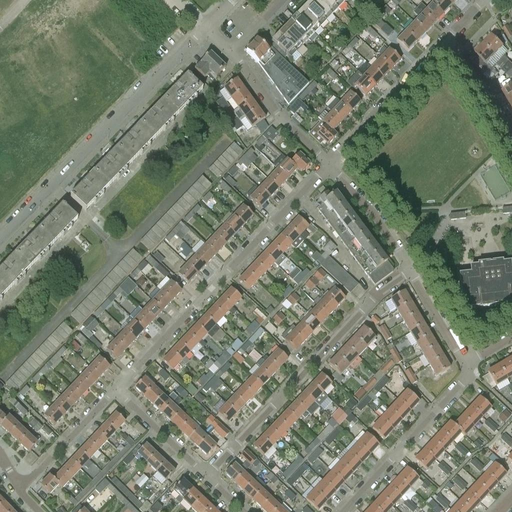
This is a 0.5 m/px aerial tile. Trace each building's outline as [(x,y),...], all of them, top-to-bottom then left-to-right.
[(315,0),(310,0),(307,4),(326,22),(331,16),(315,0)] [(327,0),(315,0),(331,16),(337,9),(327,0)] [(343,3),(340,0),(327,0),(337,9),(343,3)] [(452,6),(445,0),(435,0),(431,4),(443,15),(452,6)] [(326,22),(307,4),(301,10),(319,28),(326,22)] [(443,15),(431,4),(426,9),(421,5),(417,8),(434,24),(443,15)] [(385,7),(382,10),(388,16),(391,12),(385,7)] [(434,24),(417,8),(413,13),(418,18),(414,23),(426,34),(434,24)] [(319,28),(301,10),(295,16),(314,34),(319,28)] [(295,16),(289,23),(308,40),(314,34),(295,16)] [(376,17),(371,22),(380,30),(385,25),(376,17)] [(308,40),(289,23),(283,29),(302,47),(308,40)] [(426,34),(414,23),(405,32),(417,43),(426,34)] [(506,34),(511,32),(507,26),(502,29),(506,34)] [(369,28),(366,32),(373,39),(377,35),(369,28)] [(283,29),(277,35),(296,53),(302,47),(283,29)] [(417,43),(405,32),(397,41),(408,52),(417,43)] [(296,53),(277,35),(271,41),(290,59),(296,53)] [(484,45),(495,56),(504,47),(500,43),(502,41),(506,40),(504,36),(496,40),(492,36),(484,45)] [(250,47),(246,52),(261,66),(269,78),(268,78),(288,105),(308,84),(300,77),(301,76),(260,37),(253,44),(252,43),(249,46),(250,47)] [(355,39),(348,45),(352,49),(359,42),(355,39)] [(352,49),(348,45),(341,53),(345,57),(352,49)] [(495,56),(484,45),(475,54),(480,59),(475,64),(485,74),(490,68),(491,69),(496,65),(510,79),(511,78),(511,64),(503,56),(499,60),(495,56)] [(378,57),(392,69),(401,60),(390,50),(384,56),(381,54),(378,57)] [(210,53),(194,70),(201,76),(204,79),(211,72),(216,77),(225,67),(210,53)] [(378,62),(372,68),(383,78),(392,69),(378,57),(376,59),(378,62)] [(334,61),(329,66),(333,70),(338,65),(334,61)] [(383,78),(372,68),(366,74),(364,72),(361,75),(363,77),(374,88),(383,78)] [(329,70),(325,74),(333,81),(337,78),(329,70)] [(187,75),(164,99),(179,113),(202,89),(187,75)] [(374,88),(363,77),(361,80),(355,86),(366,96),(374,88)] [(231,99),(244,90),(237,80),(224,89),(228,95),(223,98),(226,103),(231,99)] [(313,82),(307,90),(311,93),(317,86),(313,82)] [(511,102),(511,86),(503,92),(510,103),(511,102)] [(244,90),(231,99),(238,109),(251,99),(244,90)] [(311,93),(307,90),(297,100),(301,104),(301,103),(311,93)] [(351,93),(341,103),(351,113),(361,103),(351,93)] [(223,98),(216,103),(219,108),(226,103),(223,98)] [(141,123),(156,138),(179,113),(164,99),(141,123)] [(251,99),(238,109),(245,119),(258,109),(251,99)] [(351,113),(341,103),(336,99),(327,109),(332,113),(342,123),(351,113)] [(301,104),(297,100),(288,110),(294,116),(304,106),(301,103),(301,104)] [(229,107),(226,103),(219,108),(222,112),(229,107)] [(258,109),(245,119),(252,129),(265,119),(258,109)] [(342,123),(332,113),(329,116),(324,112),(318,119),(321,121),(321,122),(325,127),(326,126),(333,133),(333,132),(342,123)] [(230,129),(240,122),(237,118),(230,122),(230,123),(227,125),(230,129)] [(240,122),(230,129),(233,133),(243,127),(240,122)] [(325,127),(321,122),(309,134),(320,145),(324,141),(328,145),(337,136),(333,132),(333,133),(326,126),(325,127)] [(117,148),(132,162),(156,138),(141,123),(117,148)] [(271,128),(262,137),(266,140),(267,142),(269,139),(272,142),(279,135),(280,136),(284,132),(280,129),(276,133),(271,128)] [(266,140),(262,137),(255,145),(256,145),(253,148),(260,154),(264,149),(261,146),(266,140)] [(233,144),(229,148),(238,157),(243,153),(233,144)] [(109,187),(132,162),(117,148),(94,172),(109,187)] [(225,153),(234,162),(238,157),(229,148),(225,153)] [(251,149),(244,156),(248,160),(255,153),(251,149)] [(225,153),(221,157),(230,166),(234,162),(225,153)] [(300,154),(291,163),(290,164),(297,170),(301,174),(311,164),(300,154)] [(252,164),(248,160),(244,156),(236,164),(240,168),(243,165),(247,169),(252,164)] [(221,157),(217,162),(226,170),(230,166),(221,157)] [(288,160),(278,170),(288,180),(297,170),(290,164),(291,163),(288,160)] [(217,162),(212,166),(222,175),(226,170),(217,162)] [(212,166),(208,170),(218,179),(222,175),(212,166)] [(228,172),(231,176),(239,170),(236,167),(228,172)] [(288,180),(278,170),(269,180),(279,190),(288,180)] [(109,187),(94,172),(70,196),(85,211),(109,187)] [(226,176),(223,179),(225,181),(233,189),(236,185),(228,177),(228,178),(226,176)] [(197,182),(206,191),(211,186),(202,177),(197,182)] [(269,180),(260,190),(270,199),(279,190),(269,180)] [(197,182),(192,188),(201,197),(206,191),(197,182)] [(223,183),(219,187),(227,194),(231,190),(223,183)] [(192,188),(186,193),(196,202),(201,197),(192,188)] [(270,199),(260,190),(250,199),(260,209),(270,199)] [(322,205),(316,209),(374,287),(392,273),(393,270),(333,190),(319,200),(322,205)] [(186,193),(181,199),(190,208),(196,202),(186,193)] [(209,193),(201,201),(205,205),(213,197),(209,193)] [(181,199),(176,204),(185,213),(190,208),(181,199)] [(185,213),(176,204),(171,210),(180,219),(185,213)] [(39,229),(54,243),(77,220),(62,205),(39,229)] [(197,206),(191,212),(195,216),(201,209),(197,206)] [(244,207),(234,217),(244,226),(254,216),(244,207)] [(180,219),(171,210),(166,215),(175,224),(180,219)] [(195,216),(191,212),(183,220),(187,224),(195,216)] [(166,215),(160,221),(170,230),(175,224),(166,215)] [(234,217),(225,226),(235,236),(244,226),(234,217)] [(290,227),(300,236),(308,227),(299,218),(290,227)] [(160,221),(155,226),(164,235),(170,230),(160,221)] [(172,232),(176,236),(183,229),(179,225),(172,232)] [(155,226),(150,232),(159,241),(164,235),(155,226)] [(235,236),(225,226),(216,236),(226,245),(235,236)] [(290,227),(281,236),(291,245),(291,246),(296,250),(304,241),(299,237),(300,236),(290,227)] [(16,253),(31,268),(54,243),(39,229),(16,253)] [(150,232),(145,237),(154,246),(159,241),(150,232)] [(176,236),(172,232),(164,240),(168,244),(176,236)] [(216,236),(206,246),(216,256),(226,245),(216,236)] [(291,245),(281,236),(273,245),(283,254),(291,246),(291,245)] [(140,243),(149,251),(154,246),(145,237),(140,243)] [(324,253),(321,256),(325,260),(328,257),(337,248),(330,242),(322,251),(324,253)] [(273,245),(264,254),(274,263),(274,264),(278,268),(286,260),(282,256),(283,254),(273,245)] [(216,256),(206,246),(197,256),(207,265),(216,256)] [(132,250),(127,256),(137,265),(142,259),(132,250)] [(317,252),(311,259),(315,263),(316,262),(320,266),(325,260),(321,256),(317,252)] [(0,285),(7,292),(31,268),(16,253),(0,269),(0,285)] [(156,253),(152,257),(160,264),(164,260),(156,253)] [(264,254),(256,263),(266,272),(274,264),(274,263),(264,254)] [(127,256),(122,261),(132,270),(137,265),(127,256)] [(207,265),(197,256),(188,265),(198,274),(207,265)] [(149,257),(145,261),(155,270),(156,269),(165,278),(168,275),(158,267),(159,266),(149,257)] [(328,257),(325,260),(320,266),(352,296),(356,291),(359,294),(363,290),(328,257)] [(122,261),(117,267),(126,276),(132,270),(122,261)] [(266,272),(256,263),(247,272),(257,281),(266,272)] [(461,296),(460,297),(462,307),(466,310),(480,308),(480,309),(511,305),(511,304),(511,270),(511,271),(510,264),(502,265),(501,263),(479,265),(479,267),(472,269),(472,275),(461,276),(463,297),(461,297),(461,296)] [(198,274),(188,265),(178,275),(188,284),(198,274)] [(117,267),(112,272),(121,281),(126,276),(117,267)] [(137,269),(130,277),(134,281),(141,273),(137,269)] [(306,277),(302,273),(302,274),(296,269),(288,277),(298,286),(306,277)] [(320,270),(309,281),(315,287),(323,279),(326,275),(320,270)] [(112,272),(107,278),(116,287),(121,281),(112,272)] [(257,281),(247,272),(239,281),(248,291),(257,281)] [(107,278),(101,283),(111,292),(116,287),(107,278)] [(125,281),(118,288),(122,292),(128,297),(137,288),(128,279),(125,281)] [(315,287),(309,281),(305,286),(311,291),(315,287)] [(162,292),(172,302),(181,292),(171,282),(164,290),(159,285),(156,288),(161,293),(162,292)] [(101,283),(96,289),(106,298),(111,292),(101,283)] [(122,292),(118,288),(111,296),(115,300),(122,292)] [(96,289),(91,294),(100,303),(106,298),(96,289)] [(231,289),(222,299),(232,308),(240,299),(231,289)] [(324,295),(337,308),(345,299),(334,289),(329,294),(327,292),(324,295)] [(289,295),(285,291),(281,296),(285,300),(289,295)] [(162,292),(161,293),(153,302),(163,312),(172,302),(162,292)] [(397,311),(411,303),(404,292),(391,300),(397,311)] [(91,294),(86,300),(95,308),(100,303),(91,294)] [(130,316),(137,307),(121,294),(117,299),(121,303),(119,306),(130,316)] [(293,294),(290,297),(296,303),(299,300),(293,294)] [(337,308),(324,295),(315,305),(317,307),(318,307),(328,317),(337,308)] [(296,303),(290,297),(286,301),(292,307),(296,303)] [(222,299),(213,308),(223,317),(227,313),(233,317),(237,313),(232,308),(222,299)] [(86,300),(81,305),(90,314),(95,308),(86,300)] [(104,312),(108,316),(113,310),(110,306),(111,305),(107,300),(100,308),(104,312)] [(163,312),(153,302),(144,312),(154,321),(163,312)] [(417,314),(411,303),(397,311),(404,322),(417,314)] [(81,305),(75,311),(85,319),(90,314),(81,305)] [(270,307),(266,312),(270,316),(274,311),(270,307)] [(310,310),(307,313),(320,326),(328,317),(318,307),(317,307),(313,312),(310,310)] [(100,308),(93,315),(97,319),(104,312),(100,308)] [(223,317),(213,308),(205,316),(215,325),(223,317)] [(257,318),(251,326),(256,330),(266,319),(256,310),(253,314),(257,318)] [(75,311),(70,316),(80,325),(85,319),(75,311)] [(144,312),(134,322),(144,331),(154,321),(144,312)] [(276,317),(281,322),(285,319),(279,313),(276,317)] [(305,319),(301,324),(312,334),(320,326),(307,313),(303,317),(305,319)] [(417,314),(404,322),(410,333),(424,325),(417,314)] [(205,316),(197,325),(207,334),(206,335),(212,340),(220,330),(215,326),(215,325),(205,316)] [(281,322),(276,317),(272,321),(278,326),(281,322)] [(374,317),(370,321),(376,326),(380,322),(374,317)] [(84,329),(81,333),(89,340),(99,349),(101,346),(92,337),(93,336),(90,334),(99,325),(91,318),(82,327),(84,329)] [(144,331),(134,322),(131,318),(121,328),(125,332),(125,331),(135,341),(144,331)] [(59,328),(68,337),(72,333),(63,324),(59,328)] [(269,324),(264,329),(272,336),(277,331),(269,324)] [(312,334),(301,324),(296,329),(292,326),(289,330),(290,331),(291,331),(303,343),(312,334)] [(207,334),(197,325),(188,334),(198,343),(198,344),(203,348),(206,345),(201,341),(206,335),(207,334)] [(424,325),(410,333),(411,334),(406,337),(412,346),(416,344),(430,335),(424,325)] [(256,330),(251,326),(242,335),(247,339),(256,330)] [(382,335),(388,331),(387,330),(386,330),(384,326),(379,329),(382,335)] [(55,332),(64,341),(68,337),(59,328),(55,332)] [(264,332),(260,328),(252,337),(256,340),(264,332)] [(364,328),(355,338),(367,349),(376,339),(364,328)] [(125,331),(125,332),(116,341),(126,350),(135,341),(125,331)] [(291,331),(290,331),(287,334),(289,336),(284,342),(295,352),(303,343),(291,331)] [(392,338),(388,331),(382,335),(386,341),(392,338)] [(51,337),(60,346),(64,341),(55,332),(51,337)] [(79,334),(75,338),(83,346),(87,342),(79,334)] [(198,343),(188,334),(180,343),(190,352),(198,344),(198,343)] [(430,335),(416,344),(423,355),(437,346),(430,335)] [(46,341),(56,350),(60,346),(51,337),(46,341)] [(126,350),(116,341),(112,338),(109,341),(113,344),(106,351),(117,360),(126,350)] [(355,338),(346,347),(358,358),(367,349),(355,338)] [(234,343),(239,348),(243,345),(237,339),(234,343)] [(249,340),(240,350),(244,353),(253,344),(249,340)] [(46,341),(42,346),(52,354),(56,350),(46,341)] [(190,352),(180,343),(171,352),(185,365),(186,366),(189,362),(189,361),(193,357),(189,353),(190,352)] [(239,348),(234,343),(230,347),(235,352),(239,348)] [(42,346),(38,350),(47,359),(52,354),(42,346)] [(437,346),(423,355),(429,365),(443,357),(437,346)] [(56,354),(60,358),(67,351),(63,347),(56,354)] [(252,347),(246,352),(251,357),(257,353),(252,347)] [(358,358),(346,347),(338,356),(349,367),(353,371),(362,362),(358,358)] [(229,348),(225,352),(231,357),(234,353),(229,348)] [(393,358),(398,355),(394,349),(389,352),(393,358)] [(38,350),(34,354),(43,363),(47,359),(38,350)] [(244,353),(240,350),(233,357),(237,361),(244,353)] [(269,360),(279,369),(288,360),(277,351),(269,360)] [(185,365),(171,352),(163,361),(173,371),(178,365),(182,369),(185,365)] [(231,357),(225,352),(218,360),(215,357),(214,359),(217,362),(217,361),(222,366),(231,357)] [(34,354),(30,359),(39,368),(43,363),(34,354)] [(60,358),(56,354),(47,364),(53,370),(62,361),(60,359),(60,358)] [(398,355),(393,358),(397,365),(402,362),(398,355)] [(349,367),(338,356),(329,366),(336,372),(332,377),(340,384),(344,380),(340,377),(349,367)] [(266,363),(261,369),(271,378),(279,369),(269,360),(266,357),(262,361),(266,363)] [(443,357),(429,365),(434,372),(430,374),(432,379),(436,377),(436,376),(450,368),(443,357)] [(99,358),(90,368),(100,377),(110,367),(99,358)] [(35,372),(39,368),(30,359),(26,363),(35,372)] [(389,360),(384,365),(389,369),(394,364),(389,360)] [(511,362),(510,360),(499,366),(507,380),(511,377),(511,362)] [(217,361),(217,362),(208,370),(209,371),(210,371),(214,375),(222,366),(217,361)] [(31,376),(35,372),(26,363),(21,367),(31,376)] [(227,363),(223,368),(227,371),(231,367),(227,363)] [(389,369),(384,365),(379,371),(384,375),(389,369)] [(271,378),(261,369),(260,370),(255,366),(248,373),(253,377),(252,378),(262,387),(271,378)] [(507,380),(499,366),(488,373),(496,387),(507,380)] [(27,381),(31,376),(21,367),(17,372),(27,381)] [(44,367),(38,374),(42,377),(48,371),(44,367)] [(100,377),(90,368),(81,378),(91,387),(100,377)] [(227,371),(223,368),(215,376),(219,380),(227,371)] [(161,379),(166,374),(162,370),(158,375),(161,379)] [(408,378),(413,375),(410,370),(405,372),(408,378)] [(210,371),(209,371),(205,377),(203,376),(200,379),(205,384),(214,375),(210,371)] [(22,385),(27,381),(17,372),(13,376),(22,385)] [(42,377),(38,374),(30,382),(34,385),(42,377)] [(166,374),(161,379),(165,382),(170,377),(166,374)] [(323,394),(331,385),(321,375),(312,384),(323,394)] [(417,382),(413,375),(408,378),(412,385),(417,382)] [(18,390),(22,385),(13,376),(9,381),(18,390)] [(215,376),(206,385),(210,389),(219,380),(215,376)] [(91,387),(81,378),(72,387),(82,397),(91,387)] [(144,397),(154,387),(144,378),(135,388),(144,397)] [(252,378),(244,387),(254,396),(262,387),(252,378)] [(379,383),(384,388),(389,382),(385,378),(379,383)] [(205,384),(200,379),(196,383),(201,388),(205,384)] [(367,384),(371,388),(376,383),(372,379),(367,384)] [(5,385),(14,394),(18,390),(9,381),(5,385)] [(384,388),(379,383),(370,393),(375,397),(384,388)] [(190,384),(185,390),(192,397),(197,392),(190,384)] [(323,394),(312,384),(304,393),(319,407),(328,398),(323,394)] [(371,388),(367,384),(362,389),(366,393),(371,388)] [(210,389),(206,385),(202,390),(206,394),(210,389)] [(26,386),(19,394),(20,395),(19,397),(23,401),(24,399),(23,398),(30,390),(26,386)] [(72,387),(62,397),(73,407),(82,397),(72,387)] [(162,395),(154,387),(144,397),(153,405),(162,395)] [(180,387),(175,392),(177,394),(179,396),(184,391),(180,387)] [(244,387),(236,395),(246,405),(254,396),(244,387)] [(179,396),(183,399),(188,394),(184,391),(179,396)] [(398,401),(410,412),(419,403),(407,392),(398,401)] [(319,407),(304,393),(296,402),(309,415),(311,417),(319,408),(319,407)] [(370,393),(362,402),(366,406),(372,400),(373,402),(376,398),(375,397),(370,393)] [(177,398),(179,396),(177,394),(176,395),(171,399),(170,398),(168,401),(162,395),(153,405),(162,414),(177,398)] [(201,404),(201,405),(205,400),(199,394),(194,399),(201,404)] [(246,405),(236,395),(227,405),(237,414),(246,405)] [(62,397),(53,407),(63,416),(73,407),(62,397)] [(16,410),(20,406),(12,398),(8,402),(16,410)] [(182,402),(177,398),(162,414),(171,422),(180,413),(176,408),(182,402)] [(480,399),(471,408),(481,418),(490,408),(480,399)] [(193,400),(189,403),(188,404),(194,409),(193,409),(197,413),(202,408),(193,400)] [(353,401),(347,407),(351,411),(357,404),(353,401)] [(410,412),(398,401),(389,410),(401,421),(410,412)] [(296,402),(287,411),(297,420),(301,416),(305,419),(309,415),(296,402)] [(366,406),(362,402),(356,408),(360,413),(366,406)] [(237,414),(227,405),(218,414),(228,424),(237,414)] [(20,406),(16,410),(23,417),(27,413),(20,406)] [(63,416),(53,407),(44,417),(54,426),(63,416)] [(202,408),(197,413),(201,416),(205,411),(202,408)] [(481,418),(471,408),(462,418),(473,427),(481,418)] [(347,417),(344,413),(344,414),(339,409),(335,414),(340,418),(336,422),(338,424),(337,425),(339,426),(345,420),(347,417)] [(401,421),(389,410),(385,415),(380,411),(377,415),(381,419),(381,420),(393,430),(401,421)] [(297,420),(287,411),(278,420),(288,429),(297,420)] [(505,412),(498,419),(503,424),(510,416),(505,412)] [(180,413),(171,422),(180,431),(189,421),(180,413)] [(107,423),(116,432),(125,422),(116,414),(107,423)] [(350,414),(347,417),(345,420),(352,427),(358,422),(350,414)] [(9,416),(6,419),(6,420),(1,425),(1,426),(10,434),(18,425),(9,416)] [(393,430),(381,420),(380,420),(379,418),(376,422),(377,423),(372,429),(384,440),(393,430)] [(462,418),(454,426),(460,433),(464,437),(473,427),(462,418)] [(329,426),(325,430),(329,433),(337,425),(338,424),(336,422),(335,423),(331,419),(327,424),(329,426)] [(34,420),(28,425),(32,429),(38,423),(34,420)] [(288,429),(278,420),(270,429),(280,438),(288,429)] [(488,420),(484,425),(488,429),(492,424),(488,420)] [(198,429),(189,421),(180,431),(189,439),(198,429)] [(220,425),(216,421),(211,426),(211,427),(206,432),(210,435),(214,431),(220,425)] [(38,423),(32,429),(37,434),(39,432),(43,428),(42,427),(38,423)] [(116,432),(107,423),(98,433),(107,441),(116,432)] [(460,433),(454,426),(450,423),(441,433),(452,442),(460,433)] [(492,424),(488,429),(494,434),(494,433),(497,435),(498,433),(496,431),(498,429),(497,427),(492,424)] [(28,434),(18,425),(10,434),(19,443),(28,434)] [(137,425),(135,427),(143,435),(145,432),(137,425)] [(229,434),(220,425),(214,431),(223,440),(229,434)] [(338,427),(330,436),(335,441),(343,431),(338,427)] [(45,428),(42,431),(49,437),(51,435),(45,428)] [(207,438),(198,429),(189,439),(198,448),(207,438)] [(280,438),(270,429),(261,438),(271,447),(275,450),(278,447),(274,444),(280,438)] [(329,433),(325,430),(317,439),(320,442),(329,433)] [(107,441),(98,433),(89,442),(98,451),(107,441)] [(452,442),(441,433),(433,442),(443,452),(452,442)] [(28,434),(19,443),(29,452),(37,443),(28,434)] [(128,444),(133,448),(136,445),(128,437),(127,438),(124,435),(121,437),(125,440),(124,441),(128,445),(128,444)] [(367,435),(358,445),(369,456),(378,446),(367,435)] [(505,444),(509,439),(505,435),(500,440),(505,444)] [(335,441),(330,436),(324,443),(329,447),(335,441)] [(207,438),(198,448),(207,457),(216,447),(207,438)] [(271,447),(261,438),(253,447),(263,456),(271,447)] [(320,442),(317,439),(308,448),(312,452),(320,442)] [(477,441),(473,445),(478,450),(482,445),(477,441)] [(89,442),(80,452),(89,460),(98,451),(89,442)] [(443,452),(433,442),(424,451),(435,461),(443,452)] [(128,444),(128,445),(119,453),(124,457),(133,448),(128,444)] [(459,454),(464,449),(459,444),(454,449),(459,454)] [(147,463),(156,454),(146,445),(141,450),(138,447),(131,453),(135,457),(138,454),(147,463)] [(369,456),(358,445),(349,454),(361,465),(369,456)] [(318,449),(313,455),(317,459),(323,453),(318,449)] [(468,453),(464,449),(459,454),(464,458),(468,453)] [(251,465),(256,460),(247,451),(241,457),(250,466),(251,465)] [(435,461),(424,451),(416,461),(426,470),(435,461)] [(89,460),(80,452),(71,461),(80,470),(89,460)] [(124,457),(119,453),(114,459),(112,456),(108,460),(110,462),(110,463),(115,467),(124,457)] [(165,463),(156,454),(147,463),(157,472),(165,463)] [(361,465),(349,454),(341,463),(352,474),(361,465)] [(317,459),(313,455),(304,464),(309,468),(317,459)] [(492,455),(489,459),(495,465),(503,472),(506,469),(492,455)] [(299,457),(291,466),(295,469),(303,461),(299,457)] [(474,468),(479,464),(474,459),(470,464),(474,468)] [(234,482),(244,473),(235,465),(237,463),(234,460),(232,462),(234,464),(225,474),(234,482)] [(256,460),(251,465),(255,468),(260,464),(256,460)] [(80,470),(71,461),(62,471),(71,479),(80,470)] [(115,467),(110,463),(101,472),(106,476),(115,467)] [(175,472),(165,463),(157,472),(166,481),(175,472)] [(352,474),(341,463),(332,473),(344,483),(352,474)] [(442,472),(446,467),(442,463),(437,468),(442,472)] [(484,468),(479,464),(474,468),(479,473),(484,468)] [(486,474),(497,485),(506,475),(503,472),(495,465),(486,474)] [(295,469),(291,466),(282,475),(285,479),(295,469)] [(301,467),(296,473),(300,477),(306,471),(301,467)] [(446,467),(442,472),(447,477),(451,472),(446,467)] [(398,479),(409,489),(418,479),(407,470),(398,479)] [(62,471),(53,480),(58,486),(62,489),(71,479),(62,471)] [(106,476),(101,472),(92,481),(97,486),(106,476)] [(244,473),(234,482),(243,491),(253,481),(244,473)] [(269,482),(274,477),(270,473),(266,478),(269,482)] [(300,477),(296,473),(286,484),(290,487),(294,484),(300,477)] [(344,483),(332,473),(323,482),(335,493),(344,483)] [(144,474),(136,483),(141,488),(149,479),(144,474)] [(486,474),(478,484),(489,494),(497,485),(486,474)] [(58,486),(53,480),(50,477),(41,486),(50,495),(58,486)] [(274,477),(269,482),(273,485),(278,480),(274,477)] [(120,492),(124,488),(114,478),(111,482),(120,492)] [(457,487),(462,482),(457,478),(452,483),(457,487)] [(409,489),(398,479),(390,488),(400,498),(409,489)] [(106,488),(109,485),(105,480),(94,491),(98,495),(106,488)] [(92,481),(83,491),(88,495),(97,486),(92,481)] [(182,500),(193,489),(184,481),(174,491),(179,497),(175,500),(179,504),(183,500),(182,500)] [(253,481),(243,491),(252,500),(261,490),(253,481)] [(422,483),(420,486),(421,487),(425,491),(430,486),(425,481),(422,483)] [(335,493),(323,482),(315,491),(327,502),(335,493)] [(462,482),(457,487),(462,492),(467,486),(462,482)] [(478,484),(469,493),(480,503),(489,494),(478,484)] [(115,498),(119,494),(109,485),(106,488),(115,498)] [(287,499),(292,494),(283,486),(280,489),(285,494),(284,495),(287,499)] [(133,497),(124,488),(120,492),(129,501),(133,497)] [(400,498),(390,488),(381,498),(392,507),(400,498)] [(202,498),(193,489),(182,500),(183,500),(191,508),(202,498)] [(270,498),(261,490),(252,500),(261,508),(270,498)] [(88,495),(83,491),(74,500),(78,505),(88,495)] [(327,502),(315,491),(306,500),(318,511),(327,502)] [(471,511),(480,503),(469,493),(461,502),(471,511)] [(119,494),(115,498),(124,507),(128,503),(119,494)] [(292,494),(287,499),(292,502),(296,498),(292,494)] [(440,506),(445,501),(440,496),(435,501),(440,506)] [(78,505),(74,500),(70,497),(66,500),(75,508),(78,505)] [(133,497),(129,501),(140,511),(145,511),(151,506),(147,502),(142,506),(133,497)] [(205,511),(211,507),(202,498),(191,508),(195,511),(205,511)] [(270,498),(261,508),(265,511),(274,511),(279,507),(270,498)] [(381,498),(373,507),(378,511),(387,511),(392,507),(381,498)] [(407,509),(412,504),(407,500),(402,505),(407,509)] [(427,505),(433,511),(437,506),(431,501),(427,505)] [(445,501),(440,506),(445,510),(450,505),(445,501)] [(3,502),(0,505),(0,511),(11,511),(12,511),(3,502)] [(471,511),(461,502),(452,511),(471,511)] [(136,511),(128,503),(124,507),(121,511),(136,511)] [(157,503),(149,511),(150,511),(158,511),(162,508),(157,503)]
